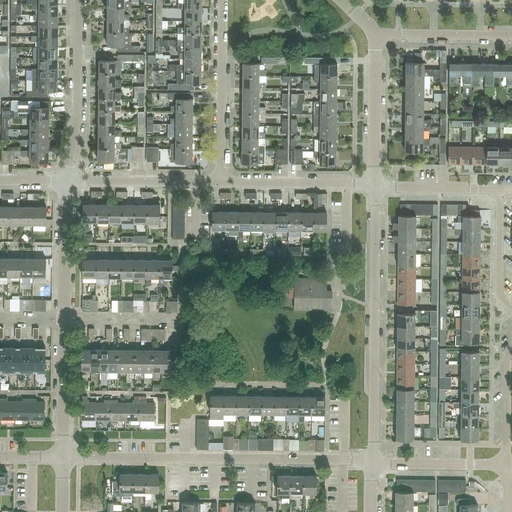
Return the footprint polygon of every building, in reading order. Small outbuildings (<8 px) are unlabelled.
[(107,0),(107,8),(124,8),(124,9),(129,9),(129,3),(124,3),(123,0),(107,0)] [(201,9),(201,0),(185,0),(185,3),(177,3),(177,9),(185,9),(201,9)] [(57,4),(39,4),(31,4),(31,9),(39,9),(39,15),(57,15),(57,4)] [(124,8),(107,8),(107,20),(124,21),(128,21),(129,15),(124,15),(124,9),(124,8)] [(201,22),(201,9),(185,9),(185,21),(201,22)] [(39,15),(33,15),(33,20),(39,20),(39,26),(57,26),(57,15),(39,15)] [(124,21),(107,20),(107,33),(123,33),(128,33),(128,28),(123,28),(124,21)] [(201,34),(201,22),(185,21),(185,28),(178,28),(177,34),(201,34)] [(33,26),(33,31),(39,31),(39,37),(57,37),(57,26),(39,26),(33,26)] [(123,33),(107,33),(107,46),(117,46),(117,52),(140,52),(140,46),(131,46),(131,33),(128,33),(123,33)] [(201,46),(201,34),(177,34),(179,34),(178,40),(177,46),(201,46)] [(57,37),(39,37),(31,36),(31,42),(39,42),(38,47),(57,47),(57,37)] [(201,59),(201,46),(177,46),(177,53),(179,57),(179,59),(184,59),(201,59)] [(34,47),(34,58),(38,58),(57,58),(57,47),(38,47),(38,48),(34,47)] [(440,76),(446,76),(446,63),(440,63),(440,71),(432,71),(432,70),(424,70),(424,63),(421,63),(421,53),(414,53),(414,63),(406,63),(406,75),(424,76),(440,76)] [(57,58),(38,58),(33,58),(33,63),(38,63),(38,69),(57,69),(57,58)] [(201,72),(201,59),(184,59),(184,65),(176,65),(176,71),(201,72)] [(115,61),(99,61),(99,74),(115,74),(121,74),(121,68),(115,68),(115,61)] [(259,71),(260,63),(243,63),(243,76),(259,76),(265,76),(265,71),(259,71)] [(471,63),(449,63),(449,75),(463,75),(462,97),(471,97),(471,63)] [(493,87),(493,64),(471,63),(471,97),(472,82),(478,82),(478,75),(485,75),(485,87),(493,87)] [(511,87),(511,63),(493,64),(493,87),(494,76),(507,76),(506,87),(511,87)] [(337,77),(337,64),(321,64),(321,77),(337,77)] [(16,77),(16,69),(10,69),(10,79),(21,79),(21,77),(16,77)] [(57,80),(57,69),(38,69),(32,69),(32,80),(57,80)] [(201,84),(201,72),(176,71),(176,84),(167,84),(167,90),(194,90),(194,84),(201,84)] [(115,74),(99,74),(99,86),(115,86),(115,87),(121,87),(121,80),(115,80),(115,74)] [(424,88),(424,76),(406,75),(405,88),(424,88)] [(259,76),(243,76),(243,88),(259,89),(259,76)] [(337,89),(337,77),(321,77),(314,77),(314,83),(321,83),(321,89),(337,89)] [(57,91),(57,80),(32,80),(32,91),(26,91),(26,97),(47,97),(47,91),(57,91)] [(115,86),(99,86),(98,99),(115,99),(120,99),(121,93),(115,93),(115,87),(115,86)] [(259,101),(259,89),(243,88),(243,101),(259,101)] [(424,101),(424,88),(405,88),(405,101),(424,101)] [(337,102),(337,89),(321,89),(321,102),(337,102)] [(115,99),(98,99),(98,111),(114,111),(120,112),(121,106),(115,106),(115,99)] [(176,99),(176,106),(170,106),(170,112),(176,112),(192,112),(193,99),(189,99),(176,99)] [(40,107),(40,101),(18,101),(18,107),(18,113),(30,113),(30,119),(48,119),(48,108),(40,107)] [(259,108),(259,101),(243,101),(242,113),(259,113),(259,114),(265,114),(265,108),(259,108)] [(424,114),(424,101),(405,101),(405,113),(424,114)] [(337,102),(321,102),(314,102),(314,114),(321,114),(337,114),(337,102)] [(114,124),(114,111),(98,111),(98,124),(114,124)] [(192,112),(176,112),(176,119),(170,119),(170,125),(176,125),(176,124),(192,125),(192,112)] [(259,126),(259,114),(259,113),(242,113),(242,126),(259,126)] [(424,120),(424,114),(405,113),(405,126),(430,126),(430,120),(424,120)] [(337,127),(337,114),(321,114),(320,127),(337,127)] [(48,130),(48,119),(30,119),(30,130),(48,130)] [(114,124),(98,124),(98,136),(114,136),(114,137),(121,137),(121,131),(114,131),(114,124)] [(176,124),(176,125),(176,131),(170,131),(170,137),(176,138),(176,137),(192,137),(192,125),(176,124)] [(259,133),(259,126),(242,126),(242,139),(259,139),(265,139),(265,133),(259,133)] [(430,127),(430,126),(405,126),(405,139),(423,139),(423,131),(429,131),(429,127),(430,127)] [(337,139),(337,127),(320,127),(313,127),(313,133),(320,133),(320,139),(337,139)] [(48,130),(30,130),(21,129),(21,135),(30,135),(30,140),(48,140),(48,130)] [(114,136),(98,136),(98,149),(114,149),(120,149),(120,143),(114,143),(114,137),(114,136)] [(192,137),(176,137),(176,138),(176,144),(170,144),(170,150),(176,150),(192,150),(192,137)] [(242,139),(242,151),(264,151),(264,145),(259,146),(259,139),(242,139)] [(336,152),(337,139),(320,139),(320,152),(336,152)] [(423,139),(405,139),(405,151),(423,152),(423,145),(429,145),(429,143),(429,140),(423,139)] [(48,151),(48,140),(30,140),(21,140),(21,145),(30,146),(30,151),(48,151)] [(461,165),(461,147),(448,147),(448,165),(461,165)] [(474,165),(474,147),(461,147),(461,165),(474,165)] [(487,165),(487,147),(474,147),(474,165),(487,165)] [(499,165),(499,147),(487,147),(487,165),(499,165)] [(511,165),(511,147),(499,147),(499,165),(511,165)] [(114,162),(114,149),(98,149),(98,162),(114,162)] [(192,150),(176,150),(176,157),(170,157),(170,162),(176,162),(192,162),(192,150)] [(48,163),(48,151),(30,151),(21,151),(21,156),(30,156),(30,162),(48,163)] [(264,158),(264,151),(242,151),(242,164),(259,164),(264,164),(264,158)] [(336,165),(336,152),(320,152),(313,152),(313,157),(320,158),(320,165),(336,165)] [(327,194),(321,194),(314,194),(314,206),(322,206),(322,203),(327,203),(327,194)] [(96,222),(96,204),(83,204),(83,222),(96,222)] [(109,223),(109,205),(96,204),(96,222),(109,223)] [(121,223),(122,205),(109,205),(109,223),(121,223)] [(134,223),(134,205),(122,205),(121,223),(134,223)] [(147,223),(147,205),(134,205),(134,223),(147,223)] [(147,205),(147,223),(160,223),(160,205),(147,205)] [(0,224),(8,225),(8,207),(0,206),(0,224)] [(20,225),(21,207),(8,207),(8,225),(20,225)] [(33,225),(33,207),(21,207),(20,225),(33,225)] [(33,207),(33,225),(46,225),(46,207),(33,207)] [(480,216),(480,210),(470,210),(470,216),(458,216),(458,222),(463,222),(463,229),(480,229),(480,216)] [(225,230),(226,212),(212,212),(212,230),(225,230)] [(238,230),(238,212),(226,212),(225,230),(238,230)] [(250,230),(251,212),(238,212),(238,230),(238,238),(243,238),(243,230),(250,230)] [(263,230),(263,212),(251,212),(250,230),(263,230)] [(275,231),(276,212),(263,212),(263,230),(275,231)] [(288,231),(288,213),(276,212),(275,231),(288,231)] [(300,231),(301,213),(288,213),(288,231),(300,231)] [(313,231),(313,213),(301,213),(300,231),(313,231)] [(327,231),(327,213),(313,213),(313,231),(327,231)] [(394,229),(399,229),(416,229),(417,216),(399,216),(399,224),(394,224),(394,229)] [(416,242),(416,229),(399,229),(399,236),(394,236),(394,241),(398,242),(416,242)] [(480,229),(463,229),(455,229),(455,234),(463,234),(463,241),(480,241),(480,229)] [(480,254),(480,241),(463,241),(463,254),(480,254)] [(398,242),(398,254),(416,254),(416,242),(398,242)] [(416,267),(416,254),(398,254),(398,266),(416,267)] [(480,267),(480,254),(463,254),(463,266),(480,267)] [(20,277),(20,259),(8,259),(7,277),(20,277)] [(33,277),(33,259),(20,259),(20,277),(33,277)] [(33,259),(33,277),(46,277),(46,259),(33,259)] [(95,277),(96,260),(83,259),(82,277),(95,277)] [(108,283),(108,278),(108,260),(96,260),(95,277),(96,277),(96,282),(108,283)] [(121,278),(121,260),(108,260),(108,278),(121,278)] [(133,278),(134,260),(121,260),(121,278),(133,278)] [(134,260),(133,278),(133,282),(139,282),(139,278),(146,278),(146,260),(134,260)] [(159,278),(159,260),(146,260),(146,278),(146,286),(151,286),(151,278),(159,278)] [(164,278),(172,278),(172,260),(159,260),(159,278),(158,286),(164,286),(164,278)] [(416,279),(416,267),(398,266),(398,279),(416,279)] [(480,279),(480,267),(463,266),(462,279),(480,279)] [(326,279),(301,279),(295,279),(295,310),(332,310),(332,291),(326,291),(326,279)] [(416,292),(416,279),(398,279),(398,292),(416,292)] [(480,292),(480,279),(462,279),(462,292),(480,292)] [(415,305),(416,292),(398,292),(398,305),(415,305)] [(480,305),(480,292),(462,292),(462,304),(480,305)] [(92,306),(93,301),(93,299),(82,299),(82,311),(98,312),(98,306),(92,306)] [(479,317),(480,305),(462,304),(462,317),(479,317)] [(397,326),(415,327),(415,313),(398,313),(397,326)] [(479,330),(479,317),(462,317),(462,330),(479,330)] [(415,339),(415,327),(397,326),(397,339),(415,339)] [(479,343),(479,330),(462,330),(462,343),(479,343)] [(458,341),(458,332),(450,331),(449,340),(458,341)] [(415,352),(415,339),(397,339),(397,352),(415,352)] [(0,370),(9,371),(9,349),(0,349),(0,350),(0,370)] [(18,371),(18,349),(9,349),(9,371),(18,371)] [(26,371),(27,349),(18,349),(18,371),(26,371)] [(35,371),(35,349),(27,349),(26,371),(35,371)] [(35,349),(35,371),(45,371),(45,349),(35,349)] [(91,371),(91,350),(82,349),(81,371),(91,371)] [(100,371),(100,350),(91,350),(91,371),(100,371)] [(108,371),(109,350),(100,350),(100,371),(108,371)] [(117,372),(117,350),(109,350),(108,371),(117,372)] [(126,372),(126,350),(117,350),(117,372),(126,372)] [(135,372),(135,350),(126,350),(126,372),(135,372)] [(144,372),(144,350),(135,350),(135,372),(144,372)] [(152,372),(153,350),(144,350),(144,372),(152,372)] [(161,372),(161,350),(153,350),(152,372),(161,372)] [(161,350),(161,372),(171,372),(171,350),(161,350)] [(461,364),(479,365),(479,351),(461,351),(461,364)] [(415,364),(415,352),(397,352),(397,364),(415,364)] [(414,377),(415,364),(397,364),(397,377),(414,377)] [(479,377),(479,365),(461,364),(461,377),(479,377)] [(414,390),(414,377),(397,377),(397,390),(414,390)] [(479,390),(479,377),(461,377),(461,389),(479,390)] [(478,402),(479,390),(461,389),(461,402),(478,402)] [(414,402),(414,390),(397,390),(397,402),(414,402)] [(223,419),(223,414),(223,396),(210,396),(210,419),(223,419)] [(236,414),(236,396),(223,396),(223,414),(236,414)] [(249,414),(249,396),(236,396),(236,414),(249,414)] [(261,414),(261,396),(249,396),(249,414),(261,414)] [(274,414),(274,396),(261,396),(261,414),(274,414)] [(286,415),(287,396),(274,396),(274,414),(286,415)] [(286,415),(286,422),(299,422),(299,415),(299,397),(287,396),(286,415)] [(312,415),(312,397),(299,397),(299,415),(299,422),(304,422),(304,415),(312,415)] [(325,415),(325,397),(312,397),(312,415),(312,421),(324,421),(324,415),(325,415)] [(15,419),(15,402),(7,402),(7,399),(0,399),(0,419),(15,419)] [(29,419),(29,400),(22,399),(22,402),(15,402),(15,419),(29,419)] [(29,400),(29,419),(44,420),(44,402),(36,402),(36,400),(29,400)] [(96,420),(96,402),(88,402),(88,400),(81,400),(81,420),(96,420)] [(110,420),(110,400),(103,400),(103,403),(96,402),(96,420),(110,420)] [(125,420),(125,403),(117,403),(117,400),(110,400),(110,420),(125,420)] [(139,420),(139,400),(132,400),(132,403),(125,403),(125,420),(139,420)] [(139,400),(139,420),(154,420),(154,403),(146,403),(146,401),(139,400)] [(414,415),(414,402),(397,402),(396,415),(414,415)] [(478,402),(461,402),(453,402),(453,408),(461,408),(461,415),(478,415),(478,402)] [(414,428),(414,415),(396,415),(396,427),(414,428)] [(478,428),(478,415),(461,415),(461,427),(478,428)] [(414,440),(414,428),(396,427),(396,440),(414,440)] [(478,441),(478,428),(461,427),(461,440),(478,441)] [(308,438),(308,444),(314,444),(314,451),(323,451),(323,439),(308,438)] [(223,439),(223,450),(238,450),(238,444),(233,444),(233,439),(223,439)] [(263,450),(273,450),(273,439),(258,439),(258,444),(263,444),(263,450)] [(249,451),(248,441),(239,441),(239,451),(249,451)] [(111,481),(112,496),(125,496),(133,496),(133,492),(132,492),(132,474),(119,474),(119,481),(111,481)] [(145,492),(145,474),(132,474),(132,492),(133,492),(145,492)] [(145,474),(145,492),(158,492),(158,474),(145,474)] [(290,493),(290,475),(277,475),(277,493),(277,498),(290,499),(290,493)] [(303,494),(303,476),(290,475),(290,493),(303,494)] [(303,476),(303,494),(316,494),(316,476),(303,476)] [(413,492),(408,491),(402,491),(396,491),(395,491),(395,504),(413,505),(413,492)] [(478,511),(477,511),(477,505),(469,505),(470,499),(458,499),(457,505),(460,505),(459,511),(479,511),(478,511)] [(199,511),(200,503),(200,502),(182,502),(181,511),(199,511)] [(254,511),(255,504),(255,503),(237,503),(236,511),(254,511)]
